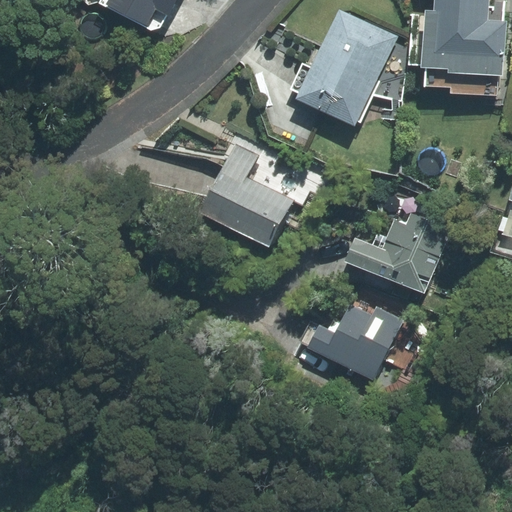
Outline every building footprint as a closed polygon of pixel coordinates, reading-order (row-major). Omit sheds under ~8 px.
[(151,30),(161,28),(176,0),(85,0),(88,4),(97,2),(151,30)] [(498,75),(502,76),(506,23),(487,22),(488,0),(434,0),(434,11),(425,10),(422,67),(426,67),(425,86),(450,88),(450,94),(497,97),(498,75)] [(296,98),(354,125),(396,37),(339,10),(311,69),(302,65),(291,89),(298,93),(296,98)] [(258,156),(236,144),(201,212),(269,247),(292,201),(247,178),(258,156)] [(511,204),(503,234),(511,236),(511,204)] [(355,238),(345,261),(425,294),(451,230),(412,213),(407,225),(394,220),(382,249),(355,238)] [(372,316),(349,305),(335,333),(310,321),(300,341),(309,346),(308,348),(374,381),(404,320),(377,307),(372,316)]
